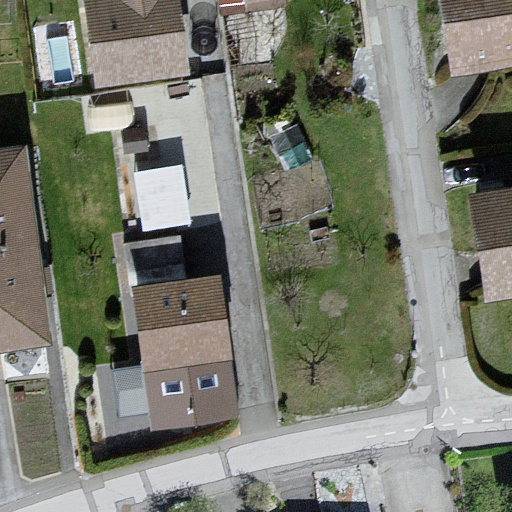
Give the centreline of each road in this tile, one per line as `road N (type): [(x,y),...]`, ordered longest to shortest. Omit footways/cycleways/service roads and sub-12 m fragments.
road 1 (residential): [(391,0),(451,422)]
road 2 (residential): [(451,422),(254,454),(69,511)]
